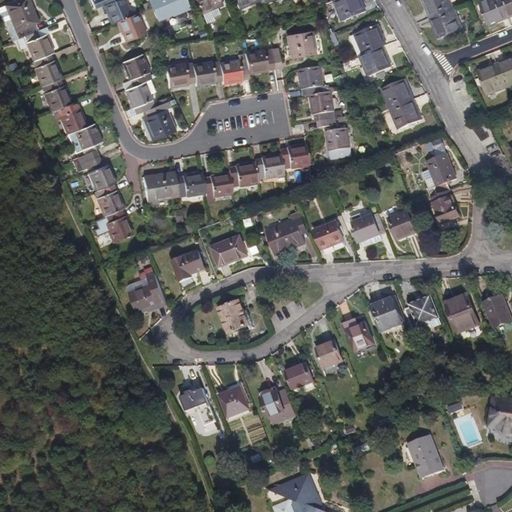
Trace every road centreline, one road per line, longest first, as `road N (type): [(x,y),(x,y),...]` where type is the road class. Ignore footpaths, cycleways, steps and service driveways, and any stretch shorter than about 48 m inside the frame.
road 1 (residential): [(362,275),(251,278),(187,302),(169,341),(182,356),(209,358),(261,352),(328,302)]
road 2 (residential): [(67,0),(131,146),(155,154),(189,148)]
road 3 (residential): [(189,148),(282,132),(277,102),(210,113)]
road 4 (residential): [(430,68),(496,190)]
road 5 (residential): [(476,253),(459,269),(362,275)]
